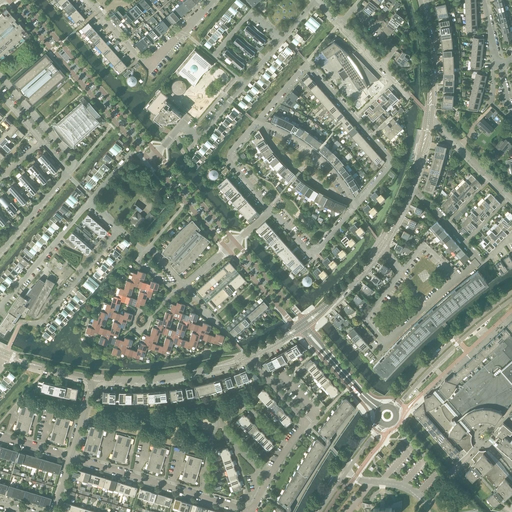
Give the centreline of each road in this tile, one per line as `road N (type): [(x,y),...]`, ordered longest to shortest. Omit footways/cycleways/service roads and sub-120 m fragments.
road 1 (residential): [(354,206),(390,160),(308,65),(256,121)]
road 2 (tertiary): [(7,0),(147,159)]
road 3 (tertiary): [(156,152),(22,0)]
road 4 (residential): [(251,510),(70,457)]
road 5 (residential): [(87,0),(144,63),(215,0)]
road 6 (tertiary): [(511,292),(388,406)]
road 7 (residential): [(0,307),(12,320),(41,321),(119,229)]
road 8 (tertiary): [(394,410),(439,359),(511,299)]
road 9 (residential): [(0,306),(91,198)]
road 10 (residential): [(244,82),(213,57),(249,14),(281,39)]
road 11 (tertiary): [(94,377),(157,378),(228,363)]
road 12 (residential): [(354,206),(314,153),(256,121)]
road 13 (tertiary): [(147,159),(227,249)]
road 14 (residential): [(272,210),(313,251),(354,206)]
road 15 (residential): [(73,169),(0,76)]
